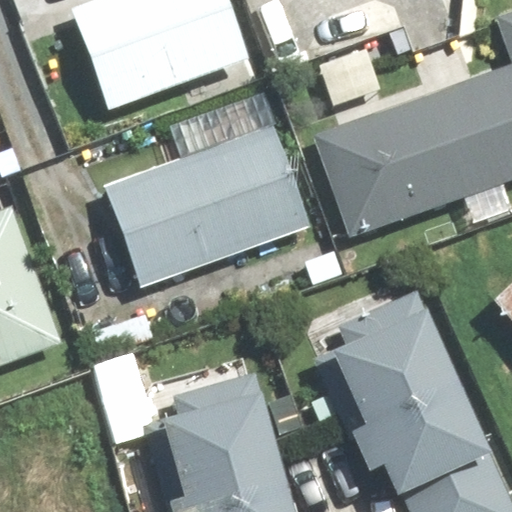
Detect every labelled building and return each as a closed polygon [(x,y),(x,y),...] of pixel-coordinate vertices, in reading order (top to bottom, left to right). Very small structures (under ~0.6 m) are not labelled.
[(231,0),(136,0),(83,18),(117,117),(255,69),(231,0)] [(511,38),(511,76),(317,142),(352,243),(511,188),(511,21),(507,23),(511,38)] [(283,144),(117,205),(150,294),(316,233),(283,144)] [(0,372),(67,347),(18,215),(0,221),(0,372)] [(354,347),(327,359),(379,472),(397,464),(418,511),(511,511),(511,478),(425,291),(345,328),(354,347)] [(511,297),(501,308),(511,319),(511,297)] [(177,452),(162,456),(177,511),(310,511),(272,371),(183,395),(191,425),(171,431),(177,452)]
